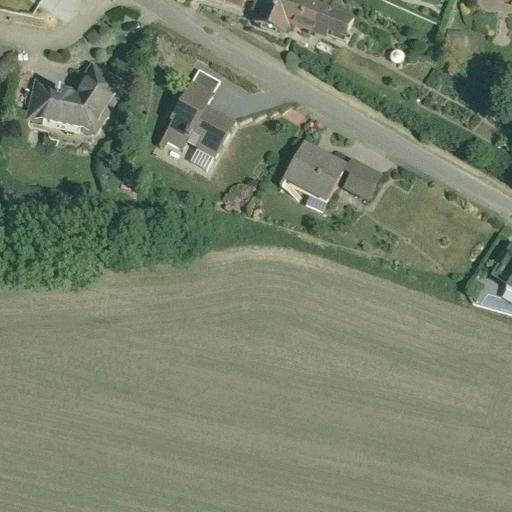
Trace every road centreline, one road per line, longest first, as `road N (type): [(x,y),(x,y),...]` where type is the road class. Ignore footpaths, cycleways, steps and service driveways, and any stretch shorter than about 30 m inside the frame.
road 1 (residential): [(511,208),(135,0)]
road 2 (residential): [(109,0),(60,48),(32,53),(0,43)]
